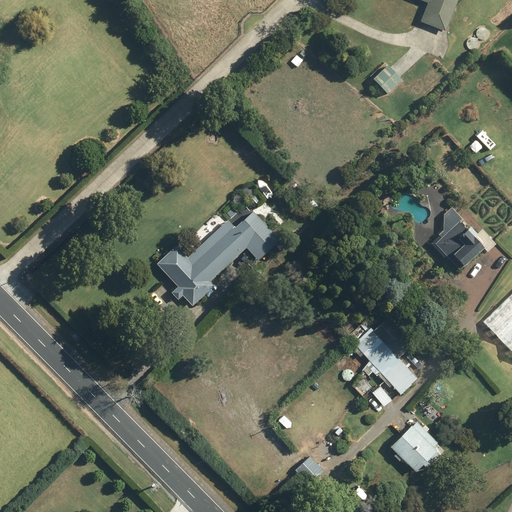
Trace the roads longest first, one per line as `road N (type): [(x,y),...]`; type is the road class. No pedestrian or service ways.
road 1 (unknown): [(0,280),(293,0)]
road 2 (tertiary): [(0,297),(212,511)]
